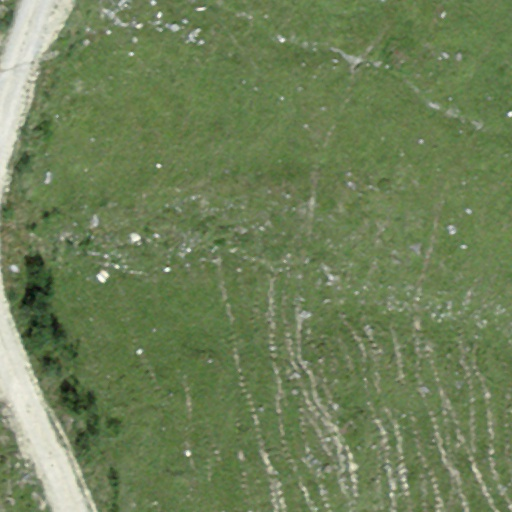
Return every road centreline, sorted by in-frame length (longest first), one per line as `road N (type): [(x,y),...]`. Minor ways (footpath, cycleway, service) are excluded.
road 1 (track): [(0,345),(76,511)]
road 2 (track): [(41,0),(0,116)]
